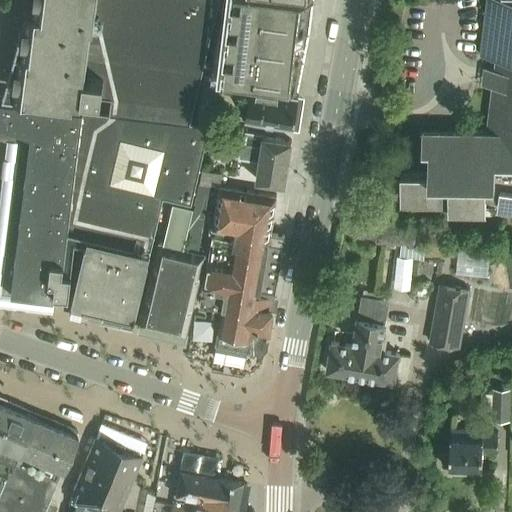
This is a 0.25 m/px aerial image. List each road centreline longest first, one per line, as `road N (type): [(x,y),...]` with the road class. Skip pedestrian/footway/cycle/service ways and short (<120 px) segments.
road 1 (tertiary): [(278,429),(352,0)]
road 2 (tertiary): [(278,429),(0,336)]
